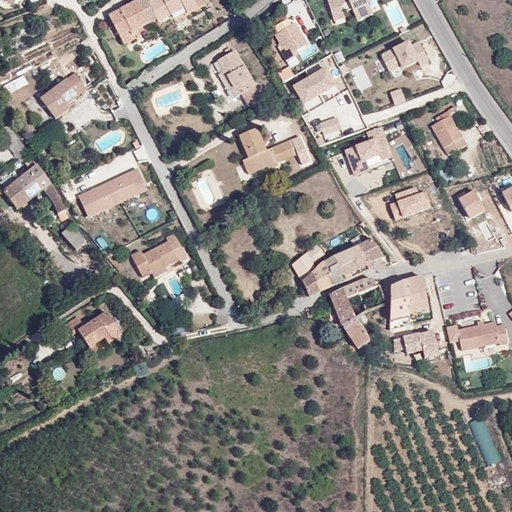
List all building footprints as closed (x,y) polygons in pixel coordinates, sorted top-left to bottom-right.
[(194,1),(196,0),(150,0),(147,2),(146,0),(137,0),(109,16),(124,46),(136,40),(134,36),(132,32),(141,28),(156,19),(158,21),(184,9),(188,17),(208,6),(207,3),(198,8),(194,1)] [(346,0),(347,0),(348,3),(341,5),(340,2),(339,0),(330,0),(327,1),(334,22),(345,18),(344,13),(352,10),(354,14),(370,6),(367,2),(371,0),(346,0)] [(373,12),(370,6),(354,14),(358,20),(373,12)] [(286,62),(294,57),(292,53),(298,50),(306,44),(294,24),(291,26),(287,19),(271,29),(280,45),(277,47),(286,62)] [(132,32),(134,36),(143,31),(141,28),(132,32)] [(396,76),(430,66),(424,43),(390,53),(391,54),(352,66),(360,91),(376,86),(374,76),(394,70),(396,76)] [(256,86),(235,51),(232,52),(229,47),(224,50),(227,55),(219,60),(224,70),(225,69),(236,88),(232,90),(236,97),(242,94),(251,109),(263,102),(254,87),(256,86)] [(328,67),(294,87),(304,105),(339,85),(328,67)] [(225,69),(224,70),(221,71),(232,90),(236,88),(225,69)] [(79,95),(87,89),(74,73),(40,99),(55,119),(69,110),(66,106),(80,96),(79,95)] [(399,104),(406,102),(402,93),(396,95),(399,104)] [(443,119),(449,115),(447,111),(441,115),(443,119)] [(466,144),(449,115),(443,119),(441,115),(435,118),(438,122),(431,127),(448,156),(466,144)] [(330,122),(321,126),(321,127),(323,133),(324,136),(342,130),(338,120),(330,122)] [(15,154),(24,148),(9,126),(0,130),(0,133),(2,136),(8,145),(15,154)] [(122,129),(128,139),(133,136),(128,126),(122,129)] [(248,175),(267,167),(277,163),(281,161),(275,147),(266,151),(256,129),(238,137),(248,159),(243,162),(248,175)] [(8,145),(2,136),(0,137),(0,144),(3,148),(8,145)] [(291,140),(275,147),(281,161),(297,154),(293,145),(292,141),(291,140)] [(19,160),(28,153),(24,148),(15,154),(19,160)] [(43,190),(51,185),(36,166),(16,182),(29,201),(43,190)] [(140,171),(78,197),(88,220),(150,195),(140,171)] [(29,201),(16,182),(4,192),(17,210),(29,201)] [(57,195),(51,185),(43,190),(52,203),(58,214),(65,210),(57,195)] [(511,210),(511,186),(502,192),(511,211),(511,210)] [(417,189),(395,196),(403,221),(433,212),(428,194),(419,196),(417,189)] [(457,197),(470,219),(485,210),(474,191),(466,196),(464,193),(457,197)] [(85,243),(72,226),(62,234),(76,251),(85,243)] [(56,236),(61,233),(56,227),(52,230),(56,236)] [(151,274),(165,267),(178,261),(179,263),(187,259),(173,234),(166,238),(168,242),(143,255),(140,251),(131,256),(143,278),(151,274)] [(369,263),(383,257),(371,239),(359,245),(332,257),(338,269),(354,262),(365,257),(369,263)] [(324,255),(317,244),(292,265),(301,281),(309,297),(321,291),(312,272),(316,268),(314,265),(324,255)] [(323,262),(331,287),(343,281),(338,269),(332,257),(323,262)] [(372,270),(369,263),(365,257),(354,262),(360,275),(372,270)] [(312,272),(321,291),(331,287),(323,262),(316,268),(312,272)] [(338,269),(343,281),(344,281),(345,282),(360,275),(354,262),(338,269)] [(167,272),(165,267),(151,274),(154,279),(167,272)] [(410,313),(428,309),(421,276),(407,279),(409,285),(409,297),(409,306),(410,313)] [(347,303),(375,287),(373,279),(361,281),(347,287),(350,294),(344,298),(347,303)] [(409,285),(407,279),(402,281),(391,286),(390,330),(410,326),(410,313),(409,306),(409,297),(409,285)] [(350,294),(347,287),(341,290),(344,298),(350,294)] [(328,295),(341,326),(354,319),(347,303),(344,298),(341,290),(328,295)] [(104,339),(108,345),(121,336),(105,312),(84,327),(77,317),(65,326),(71,333),(76,329),(78,332),(94,356),(100,352),(96,345),(104,339)] [(225,325),(226,324),(228,322),(228,320),(228,319),(215,316),(215,327),(225,325)] [(361,328),(354,319),(341,326),(357,350),(368,342),(361,328)] [(456,326),(445,328),(449,343),(459,340),(461,351),(499,342),(500,344),(508,342),(504,324),(496,325),(495,322),(457,330),(456,326)] [(71,333),(65,326),(61,329),(66,336),(71,333)] [(418,334),(398,339),(401,350),(405,349),(406,354),(422,350),(424,358),(438,355),(433,332),(418,335),(418,334)] [(109,346),(108,345),(104,339),(96,345),(100,352),(109,346)] [(398,339),(393,340),(393,352),(401,350),(398,339)] [(483,418),(470,424),(490,466),(504,460),(483,418)]
